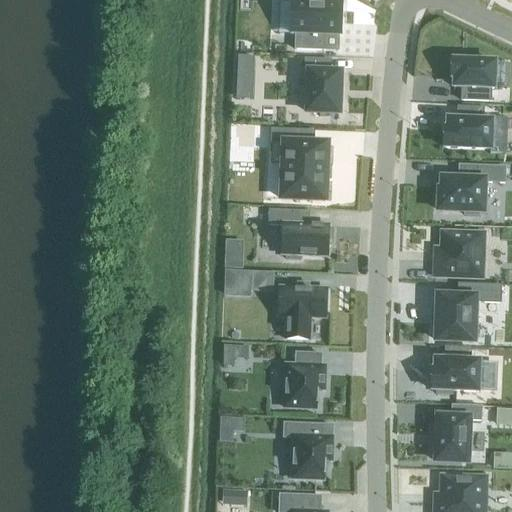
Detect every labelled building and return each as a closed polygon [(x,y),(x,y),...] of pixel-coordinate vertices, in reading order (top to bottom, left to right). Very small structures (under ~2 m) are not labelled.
[(292,5),(290,36),(296,36),(295,51),(324,52),(325,37),(335,38),(340,38),(341,7),(324,6),(325,2),(309,1),(308,5),(292,5)] [(305,61),(304,75),(308,75),(307,114),(338,115),(339,75),(329,75),(330,62),(305,61)] [(452,62),(452,79),(454,79),(454,88),(461,89),(461,102),(490,103),(491,90),(493,90),(494,64),(452,62)] [(446,130),(446,149),(492,151),(493,123),(484,123),(484,110),(459,109),(459,122),(449,121),(449,131),(446,130)] [(271,131),(271,146),(283,146),(281,201),(324,202),(325,180),(326,180),(326,169),(326,146),(300,145),(300,133),(271,131)] [(440,192),(439,212),(465,213),(465,217),(480,217),(480,213),(483,213),(485,184),(505,185),(505,183),(506,169),(460,167),(459,181),(443,181),(443,192),(440,192)] [(269,212),(268,226),(282,227),(281,257),(286,257),(286,261),(300,261),(300,257),(327,258),(328,245),(332,245),(332,231),(328,231),(328,227),(294,226),(294,213),(269,212)] [(435,251),(434,278),(482,280),(483,236),(441,234),(441,251),(435,251)] [(225,260),(224,270),(236,271),(242,271),(242,260),(237,260),(225,260)] [(251,274),(250,293),(273,293),(273,274),(251,274)] [(437,298),(436,342),(473,343),(474,304),(499,305),(500,287),(458,285),(457,299),(437,298)] [(280,289),(278,318),(286,318),(285,340),(309,341),(310,319),(325,320),(326,291),(309,290),(296,290),(280,289)] [(432,372),(431,392),(436,392),(436,396),(452,397),(452,393),(477,393),(478,364),(470,363),(470,350),(445,349),(444,362),(435,362),(434,372),(432,372)] [(286,367),(284,409),(315,410),(316,392),(323,392),(324,369),(320,369),(320,356),(295,355),(295,368),(286,367)] [(437,420),(435,464),(466,465),(468,423),(480,423),(480,409),(451,408),(451,421),(437,420)] [(283,425),(283,440),(293,440),(292,480),(323,482),(324,463),(331,463),(331,440),(324,440),(325,427),(283,425)] [(511,455),(493,455),(493,471),(511,470),(511,455)] [(435,497),(434,511),(483,511),(485,480),(441,478),(441,497),(435,497)] [(223,493),(222,507),(226,507),(246,507),(246,493),(227,493),(223,493)] [(279,497),(278,511),(319,511),(320,498),(279,497)]
